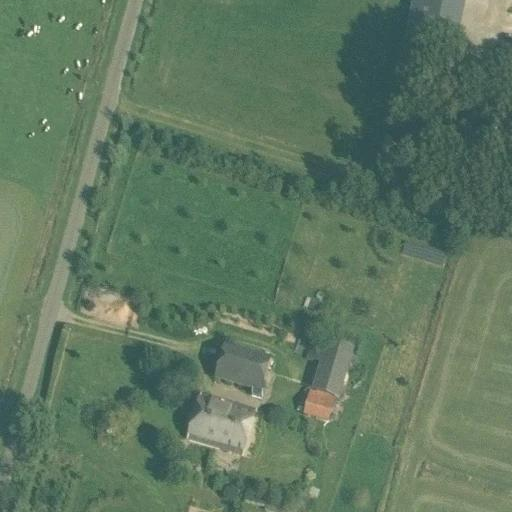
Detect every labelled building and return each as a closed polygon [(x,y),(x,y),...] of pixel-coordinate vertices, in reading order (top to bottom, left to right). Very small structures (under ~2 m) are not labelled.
[(414,0),(406,43),(454,53),(465,0),(414,0)] [(485,123),(486,137),(503,137),(503,123),(485,123)] [(311,391),(335,399),(351,350),(312,339),(307,359),(320,363),(311,391)] [(214,380),(260,394),(271,358),(225,345),(214,380)] [(335,399),(311,391),(305,411),(329,419),(335,399)] [(188,440),(241,456),(254,412),(201,396),(188,440)]
